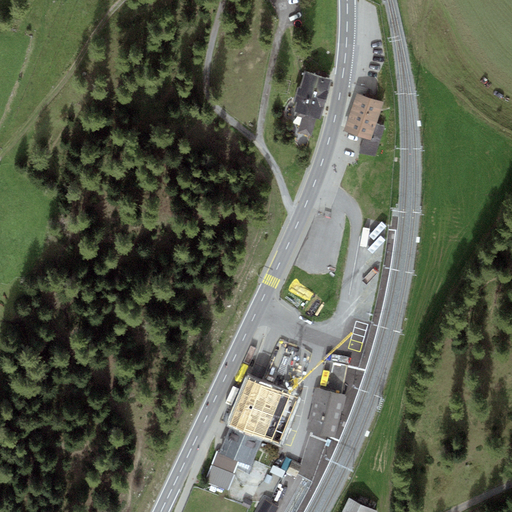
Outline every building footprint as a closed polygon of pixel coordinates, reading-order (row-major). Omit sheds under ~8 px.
[(332,79),(304,71),(299,87),(298,87),(294,100),(297,101),(294,111),(304,113),(299,132),(312,135),(316,118),(321,119),(332,79)] [(357,93),(350,111),(378,121),(384,102),(357,93)] [(377,124),(378,121),(350,111),(344,131),(364,138),(360,152),(375,157),(385,126),(377,124)] [(283,389),(248,375),(228,426),(229,426),(262,440),(283,448),(292,412),(278,408),(283,389)] [(343,395),(316,388),(306,430),(329,436),(336,408),(339,409),(343,395)] [(336,408),(329,436),(335,437),(345,395),(343,395),(339,409),(336,408)] [(229,426),(206,481),(228,490),(234,474),(233,473),(238,461),(251,466),(262,440),(229,426)] [(377,511),(378,511),(349,497),(342,511),(377,511)]
